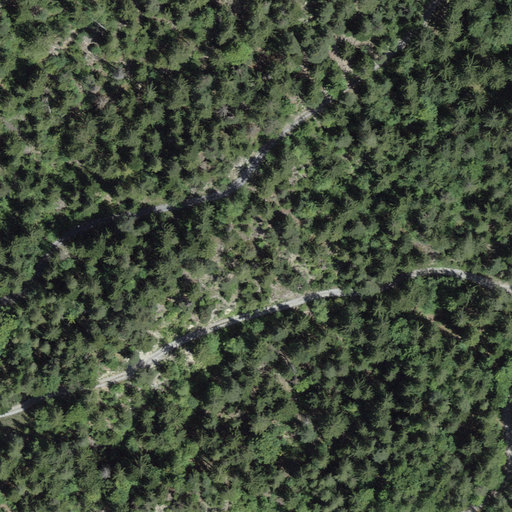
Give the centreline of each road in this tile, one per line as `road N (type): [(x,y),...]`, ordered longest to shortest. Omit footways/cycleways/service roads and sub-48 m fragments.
road 1 (track): [(0,305),(66,239),(89,227),(234,187),(296,122),(372,72),(440,0)]
road 2 (track): [(511,288),(440,274),(321,296),(190,338),(116,380),(0,414)]
road 3 (track): [(470,511),(504,484),(511,386)]
